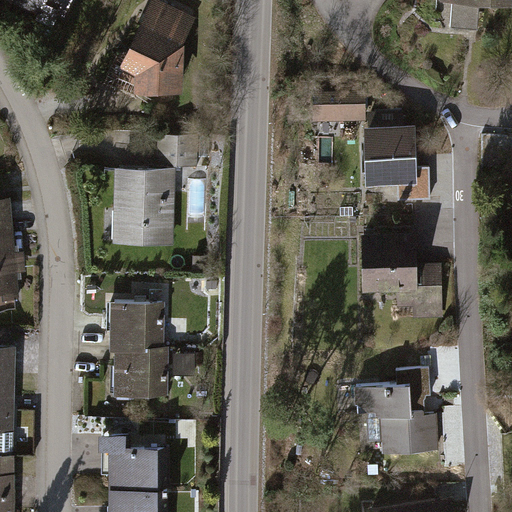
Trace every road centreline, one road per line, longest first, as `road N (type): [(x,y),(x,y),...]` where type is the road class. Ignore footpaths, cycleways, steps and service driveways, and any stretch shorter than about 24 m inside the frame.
road 1 (tertiary): [(238,511),(260,0)]
road 2 (residential): [(0,61),(56,194),(63,268),(59,511)]
road 3 (residential): [(468,116),(482,511)]
road 4 (residential): [(323,0),(384,68),(468,116)]
